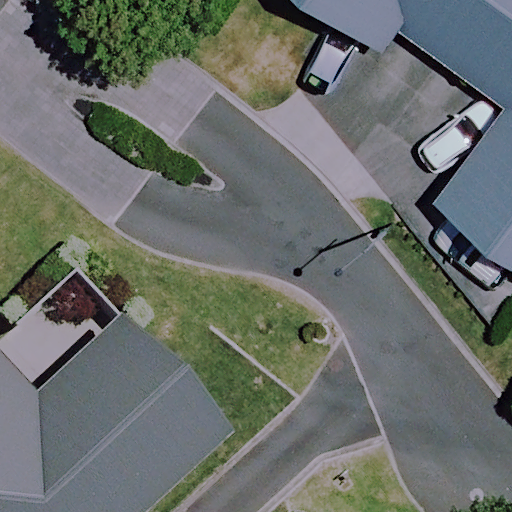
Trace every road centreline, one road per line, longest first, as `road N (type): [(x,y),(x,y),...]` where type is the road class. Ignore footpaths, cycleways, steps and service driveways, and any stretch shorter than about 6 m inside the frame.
road 1 (residential): [(385,332),(212,192),(0,45)]
road 2 (residential): [(385,332),(310,432),(223,511)]
road 3 (residential): [(511,490),(385,332)]
